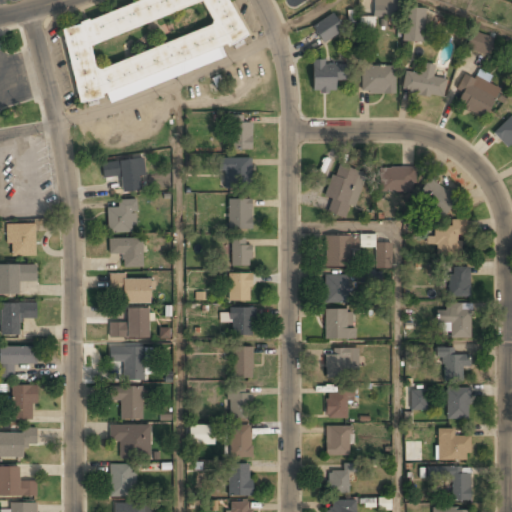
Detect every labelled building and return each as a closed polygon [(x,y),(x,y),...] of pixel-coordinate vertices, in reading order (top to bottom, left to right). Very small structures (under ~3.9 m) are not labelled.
[(82,103),(107,95),(108,99),(226,61),(221,46),(241,40),(228,0),(138,0),(57,26),(82,103)] [(373,0),(373,18),(393,18),(393,0),(373,0)] [(423,9),(403,9),(403,42),(423,42),(423,9)] [(311,27),(321,45),(342,33),(333,15),(311,27)] [(374,32),(374,17),(359,16),(359,32),(374,32)] [(468,48),(484,53),(488,41),(472,36),(468,48)] [(311,64),(311,94),(335,94),(335,83),(344,83),(344,64),(311,64)] [(419,74),(404,72),(402,93),(442,98),(444,80),(432,78),(434,65),(420,64),(419,74)] [(394,94),(394,67),(361,67),(361,94),(394,94)] [(452,105),(485,120),(498,91),(465,76),(452,105)] [(511,117),(507,115),(494,139),(511,149),(511,117)] [(251,150),(251,118),(230,118),(230,150),(251,150)] [(143,191),(141,159),(100,162),(101,179),(119,178),(120,193),(143,191)] [(250,159),(220,159),(220,186),(250,186),(250,159)] [(326,213),(345,219),(358,173),(333,166),(324,198),(330,200),(326,213)] [(410,168),(377,168),(377,193),(410,193),(410,168)] [(444,218),(456,198),(429,182),(417,202),(444,218)] [(250,199),(227,199),(227,230),(250,230),(250,199)] [(106,233),(135,233),(135,200),(116,200),(116,209),(106,209),(106,233)] [(456,236),(466,236),(465,221),(450,221),(450,228),(433,229),(434,242),(435,242),(435,256),(457,256),(456,236)] [(34,225),(5,225),(5,256),(34,256),(34,225)] [(355,237),(324,237),(323,267),(346,268),(346,249),(355,249),(355,237)] [(229,266),(248,266),(248,239),(229,239),(229,266)] [(108,240),(108,256),(121,256),(121,269),(141,269),(141,240),(108,240)] [(375,245),(375,269),(390,269),(390,245),(375,245)] [(0,295),(18,295),(18,283),(35,282),(34,266),(0,266),(0,295)] [(448,297),(469,297),(469,268),(448,268),(448,297)] [(250,274),(227,274),(227,301),(250,301),(250,274)] [(348,276),(323,276),(323,303),(348,303),(348,276)] [(148,305),(148,279),(108,279),(108,290),(121,290),(121,305),(148,305)] [(0,305),(0,336),(19,336),(19,320),(35,320),(35,305),(0,305)] [(469,339),(469,305),(443,305),(443,311),(435,311),(435,327),(448,327),(448,339),(469,339)] [(230,336),(253,336),(253,308),(227,308),(227,320),(230,320),(230,336)] [(108,323),(108,339),(147,339),(147,310),(126,310),(126,323),(108,323)] [(324,341),(354,341),(354,329),(352,329),(352,311),(324,311),(324,341)] [(0,378),(12,378),(12,365),(34,365),(34,347),(0,347),(0,378)] [(122,381),(143,381),(143,347),(108,347),(108,363),(122,363),(122,381)] [(231,379),(251,379),(251,347),(231,347),(231,379)] [(332,354),(324,354),(324,376),(355,376),(355,349),(332,349),(332,354)] [(469,356),(452,356),(452,349),(435,349),(435,360),(443,360),(443,382),(461,382),(462,368),(468,368),(469,356)] [(9,421),(33,421),(33,386),(9,386),(9,421)] [(325,418),(347,418),(347,402),(352,402),(352,386),(336,386),(336,393),(325,393),(325,418)] [(141,388),(108,388),(108,401),(119,401),(119,420),(141,420),(141,388)] [(227,388),(227,419),(248,419),(248,388),(227,388)] [(467,388),(445,388),(445,420),(467,420),(467,388)] [(409,391),(409,411),(426,411),(426,391),(409,391)] [(149,426),(108,426),(108,442),(119,442),(119,459),(149,459),(149,426)] [(250,427),(229,426),(229,458),(250,458),(250,427)] [(325,456),(349,456),(349,426),(325,426),(325,456)] [(189,443),(211,443),(211,427),(189,427),(189,443)] [(437,461),(469,461),(469,437),(453,437),(453,430),(437,430),(437,461)] [(0,432),(0,458),(22,458),(22,446),(35,446),(35,432),(0,432)] [(227,497),(250,497),(250,465),(227,465),(227,497)] [(108,498),(134,498),(134,466),(108,466),(108,498)] [(17,467),(0,467),(0,497),(36,497),(36,482),(17,482),(17,467)] [(469,501),(469,468),(427,468),(427,479),(448,479),(448,502),(469,501)] [(347,472),(327,472),(327,493),(347,493),(347,472)] [(390,497),(377,498),(377,510),(390,510),(390,497)] [(355,511),(355,501),(327,501),(327,511),(355,511)] [(9,511),(36,511),(36,502),(9,503),(9,511)] [(151,511),(152,504),(113,503),(112,511),(151,511)] [(250,511),(250,503),(228,503),(228,511),(250,511)]
